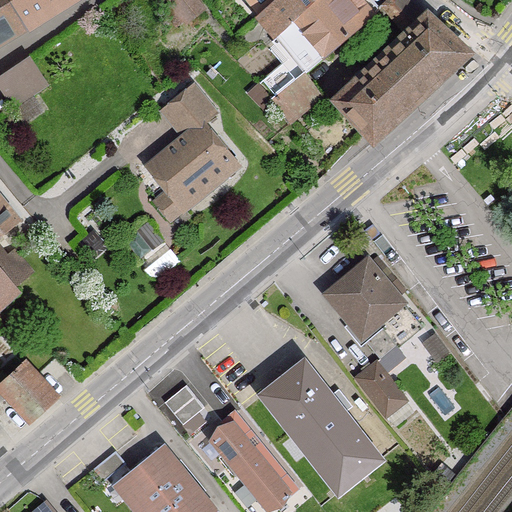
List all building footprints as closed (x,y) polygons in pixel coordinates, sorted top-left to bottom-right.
[(0,0),(0,44),(26,29),(8,0),(0,0)] [(8,0),(26,29),(72,0),(8,0)] [(203,9),(196,0),(168,0),(186,22),(203,9)] [(261,13),(278,0),(250,0),(252,3),(249,6),(253,11),(257,8),(261,13)] [(375,12),(378,7),(371,0),(320,0),(279,35),(287,45),(279,51),(286,60),(260,83),(273,97),(303,73),(305,75),(376,14),(375,12)] [(278,0),(261,13),(279,35),(320,0),(278,0)] [(407,0),(386,0),(380,5),(405,36),(427,16),(407,0)] [(373,142),(470,53),(464,48),(428,15),(427,16),(405,36),(404,37),(405,38),(365,75),(360,70),(354,75),(358,79),(335,100),(348,114),(347,115),(358,126),(359,126),(370,138),(373,142)] [(0,86),(15,108),(48,86),(29,59),(0,78),(0,86)] [(303,73),(273,97),(291,122),(321,97),(305,75),(303,73)] [(184,208),(236,166),(202,124),(215,113),(194,86),(163,111),(185,138),(150,166),(170,191),(156,202),(170,219),(184,208)] [(0,197),(0,232),(17,219),(0,197)] [(152,249),(137,231),(125,241),(140,259),(152,249)] [(105,248),(92,233),(80,242),(93,257),(105,248)] [(368,261),(327,294),(380,358),(396,345),(398,348),(424,327),(401,300),(408,294),(389,272),(382,278),(368,261)] [(0,304),(3,302),(17,288),(16,286),(0,266),(0,304)] [(23,361),(0,382),(0,388),(30,421),(56,397),(23,361)] [(304,362),(264,394),(340,491),(381,459),(304,362)] [(377,363),(357,378),(386,415),(405,400),(377,363)] [(185,386),(165,402),(190,434),(202,424),(195,415),(203,408),(185,386)] [(226,429),(212,441),(268,510),(283,497),(286,500),(298,490),(260,443),(254,448),(247,440),(254,435),(235,411),(221,423),(226,429)] [(125,464),(115,452),(90,473),(100,484),(125,464)] [(127,498),(137,511),(147,511),(189,479),(176,463),(169,469),(155,453),(153,455),(151,454),(140,463),(141,464),(123,479),(135,492),(127,498)] [(189,479),(147,511),(203,511),(194,500),(202,494),(189,479)] [(54,511),(46,502),(33,511),(54,511)]
